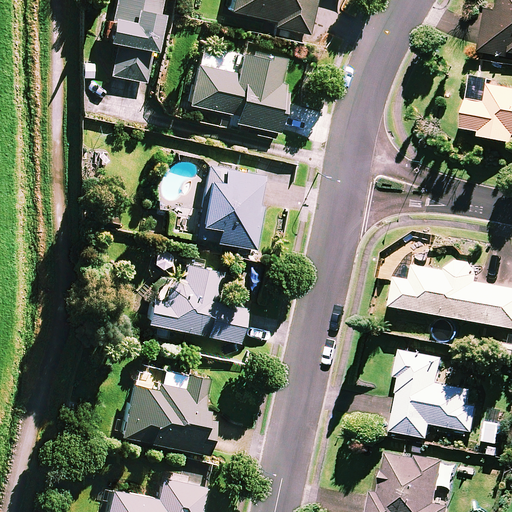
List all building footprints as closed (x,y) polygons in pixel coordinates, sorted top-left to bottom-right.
[(163,0),(115,0),(108,43),(116,44),(110,76),(149,83),(163,0)] [(315,0),(231,0),(229,11),(274,21),(273,27),(308,34),(315,0)] [(511,0),(501,0),(500,13),(488,11),(482,52),(511,56),(511,0)] [(286,58),(245,49),(243,56),(240,73),(195,63),(186,106),(233,116),(231,125),(278,135),(289,85),(281,83),(286,58)] [(474,84),(466,129),(481,132),(480,138),(511,143),(511,90),(497,88),(499,81),(475,77),(474,84)] [(263,177),(209,167),(196,238),(216,242),(254,249),(262,207),(257,206),(263,177)] [(473,264),(457,261),(451,264),(450,272),(403,264),(395,308),(511,328),(511,290),(476,283),(478,272),(473,264)] [(223,272),(186,264),(182,285),(175,284),(160,300),(156,299),(150,298),(145,323),(240,343),(247,309),(216,302),(223,272)] [(442,360),(403,354),(399,377),(403,378),(394,433),(430,438),(432,425),(473,432),(477,408),(469,407),(472,391),(438,386),(442,360)] [(208,379),(162,370),(158,390),(131,385),(120,436),(208,454),(215,420),(204,418),(206,408),(202,407),(208,379)] [(444,464),(389,455),(383,489),(376,487),(371,511),(449,511),(450,507),(437,505),(444,464)] [(202,511),(208,489),(160,478),(155,499),(108,488),(102,511),(202,511)]
